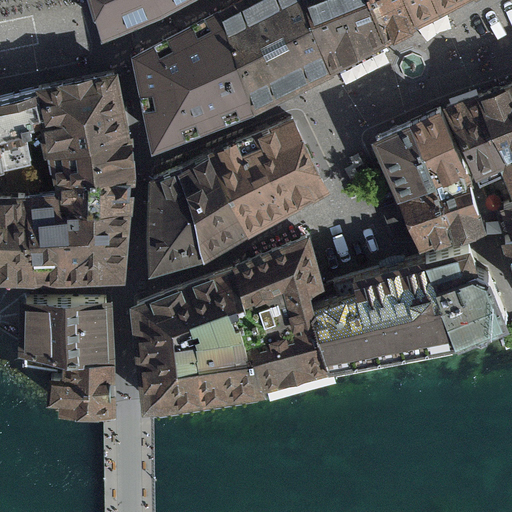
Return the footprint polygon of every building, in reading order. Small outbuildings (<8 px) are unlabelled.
[(103,0),(110,22),(137,8),(152,0),(103,0)] [(257,93),(220,0),(204,0),(138,35),(157,132),(231,103),(257,93)] [(293,76),(335,57),(313,0),(220,0),(257,93),(288,79),(293,76)] [(391,24),(380,0),(313,0),(335,57),(374,34),(391,24)] [(421,9),(417,0),(380,0),(391,24),(421,9)] [(444,0),(417,0),(421,9),(444,0)] [(59,84),(40,90),(42,108),(40,125),(43,141),(46,140),(128,125),(115,67),(88,76),(59,84)] [(511,70),(484,79),(511,141),(511,70)] [(451,92),(480,161),(507,148),(511,145),(511,141),(484,79),(451,92)] [(11,97),(0,99),(0,121),(6,161),(30,155),(26,127),(40,125),(42,108),(40,90),(11,97)] [(471,153),(446,94),(412,108),(438,166),(471,153)] [(255,120),(292,199),(329,179),(316,148),(295,102),(275,111),(255,120)] [(401,183),(438,166),(412,108),(376,125),(401,183)] [(218,137),(248,221),(292,199),(255,120),(218,137)] [(132,165),(128,125),(46,140),(53,170),(132,165)] [(192,197),(203,247),(248,221),(218,137),(176,158),(192,197)] [(505,221),(511,218),(511,145),(507,148),(511,161),(511,189),(509,191),(494,197),(505,221)] [(474,164),(471,153),(438,166),(458,220),(469,216),(489,208),(474,164)] [(149,166),(150,261),(174,257),(193,250),(203,247),(192,197),(176,158),(149,166)] [(128,193),(132,165),(53,170),(55,183),(59,200),(127,202),(128,193)] [(458,220),(438,166),(401,183),(406,193),(409,200),(423,233),(441,226),(458,220)] [(122,269),(127,202),(59,200),(55,183),(27,185),(28,270),(122,269)] [(28,270),(27,185),(0,187),(0,268),(20,269),(28,270)] [(423,233),(409,200),(400,210),(404,220),(408,231),(423,233)] [(292,318),(288,303),(303,299),(314,296),(308,277),(322,273),(309,227),(234,259),(244,290),(228,295),(236,313),(240,311),(246,331),(292,318)] [(427,250),(409,255),(439,338),(471,331),(511,308),(511,306),(500,277),(495,265),(481,258),(475,238),(427,250)] [(321,364),(439,338),(409,255),(355,269),(358,280),(347,284),(314,296),(303,299),(321,364)] [(140,296),(152,397),(263,382),(251,340),(249,340),(246,331),(240,311),(236,313),(228,295),(244,290),(234,259),(140,296)] [(64,349),(111,353),(109,289),(20,289),(22,341),(22,361),(51,365),(63,367),(64,349)] [(321,364),(303,299),(288,303),(292,318),(246,331),(249,340),(251,340),(263,382),(321,364)] [(104,403),(113,403),(112,363),(111,353),(64,349),(63,367),(51,365),(49,393),(62,393),(62,403),(104,403)]
